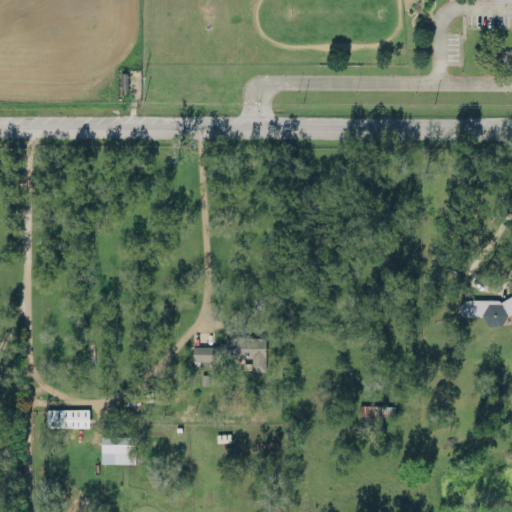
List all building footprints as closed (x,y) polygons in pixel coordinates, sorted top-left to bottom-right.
[(127,89),(127,73),(119,72),(119,89),(127,89)] [(463,297),(498,297),(499,300),(511,293),(511,309),(507,312),(500,323),(487,323),(482,314),(461,314),(457,306),(463,297)] [(265,337),(224,337),(224,346),(192,345),(192,363),(210,364),(210,358),(251,358),(251,371),(265,371),(265,337)] [(47,427),(89,426),(89,408),(46,409),(47,427)] [(135,463),(135,436),(101,436),(100,463),(135,463)]
